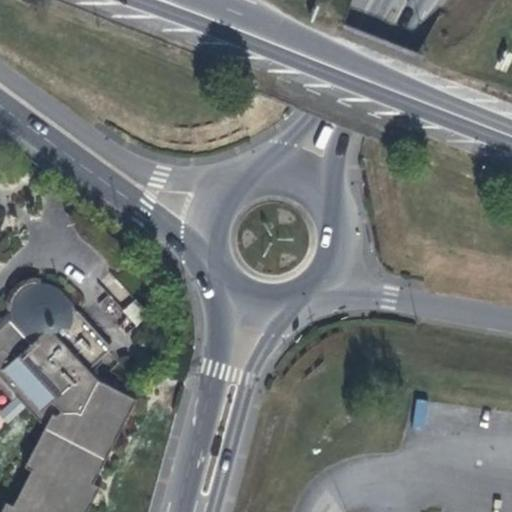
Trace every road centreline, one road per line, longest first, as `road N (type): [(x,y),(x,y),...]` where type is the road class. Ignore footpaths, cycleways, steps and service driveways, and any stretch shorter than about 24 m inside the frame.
road 1 (primary): [(133,0),(511,151)]
road 2 (primary): [(511,125),(208,0)]
road 3 (primary): [(0,105),(209,263)]
road 4 (tertiary): [(225,286),(221,367),(189,511)]
road 5 (tertiary): [(211,511),(250,377),(292,303)]
road 6 (tertiary): [(387,0),(315,120),(261,172)]
road 7 (tertiary): [(332,206),(340,134),(408,13)]
road 8 (primary): [(319,287),(511,315)]
